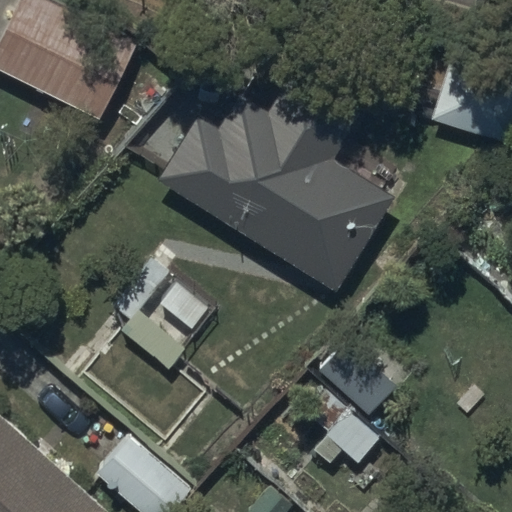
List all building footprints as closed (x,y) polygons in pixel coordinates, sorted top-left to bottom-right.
[(18,0),(11,0),(0,24),(0,82),(93,128),(130,54),(18,0)] [(511,71),(459,55),(437,123),(511,146),(511,71)] [(195,122),(156,185),(330,292),(398,183),(347,152),(367,120),(293,75),(265,120),(238,103),(217,136),(195,122)] [(165,449),(203,399),(119,336),(81,385),(165,449)] [(0,511),(102,511),(0,418),(0,511)] [(126,440),(95,475),(136,511),(176,511),(190,497),(126,440)]
